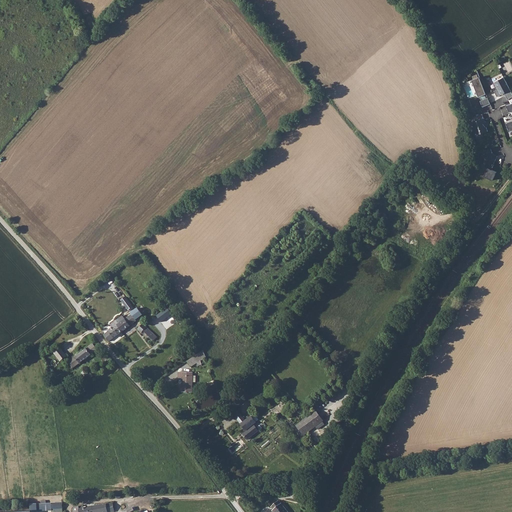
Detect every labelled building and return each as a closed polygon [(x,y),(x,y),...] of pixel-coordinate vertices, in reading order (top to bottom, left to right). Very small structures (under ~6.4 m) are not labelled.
[(477,76),(473,77),(474,81),(473,81),(480,98),(478,99),(479,100),(480,100),(482,100),(484,104),(488,102),(486,98),(488,97),(480,78),(479,79),(477,76)] [(511,97),(511,92),(504,77),(493,83),(497,89),(494,91),(497,97),(505,93),(508,99),(511,97)] [(474,130),(476,135),(488,131),(485,123),(486,122),(483,114),(471,118),(475,129),(474,130)] [(491,148),(481,151),(484,160),(488,161),(486,167),(488,168),(484,176),(493,180),(497,172),(492,170),(495,164),(494,164),(498,156),(492,154),(493,153),(491,148)] [(137,309),(127,297),(122,301),(131,312),(134,310),(135,311),(137,309)] [(151,307),(144,312),(151,320),(157,315),(151,307)] [(161,322),(173,314),(168,308),(157,316),(161,322)] [(121,328),(126,334),(140,323),(139,322),(143,319),(141,318),(138,314),(135,317),(134,316),(127,321),(124,317),(119,322),(122,326),(121,328)] [(120,340),(126,334),(121,328),(122,326),(119,322),(112,327),(114,331),(105,338),(110,345),(115,341),(116,342),(119,339),(120,340)] [(140,326),(138,329),(142,333),(144,331),(154,341),(158,336),(147,327),(145,330),(140,326)] [(101,349),(97,344),(69,364),(70,365),(65,369),(69,373),(73,370),(73,371),(79,367),(80,367),(92,359),(91,358),(97,354),(97,352),(101,349)] [(60,346),(53,352),(61,362),(68,356),(60,346)] [(205,353),(188,364),(191,370),(207,359),(206,357),(205,353)] [(193,393),(193,374),(179,374),(179,380),(183,380),(183,394),(193,393)] [(239,413),(235,408),(231,412),(235,417),(239,413)] [(317,411),(296,426),(304,437),(316,427),(318,430),(325,425),(323,422),(324,421),(317,411)] [(241,424),(246,431),(243,434),(248,441),(259,431),(254,425),(259,420),(254,413),(245,420),(241,424)] [(245,420),(241,416),(237,419),(241,424),(245,420)] [(287,511),(280,502),(273,508),(275,511),(274,511),(287,511)] [(73,511),(110,511),(114,511),(113,503),(85,508),(85,505),(78,506),(78,507),(73,508),(73,511)]
